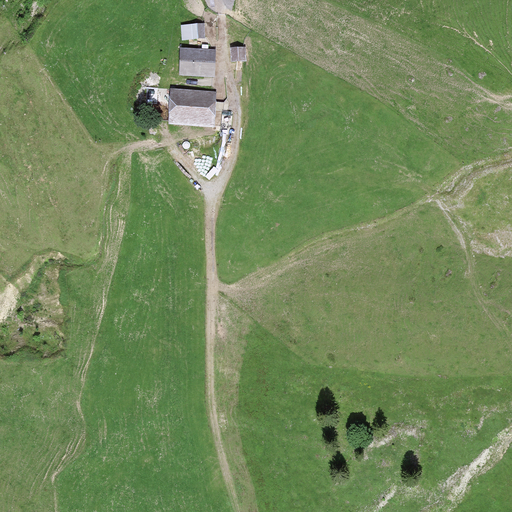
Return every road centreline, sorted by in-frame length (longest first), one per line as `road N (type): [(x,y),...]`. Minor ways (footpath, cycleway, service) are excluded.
road 1 (track): [(219,0),(238,127),(210,224),(210,388),(238,511)]
road 2 (track): [(216,191),(298,200),(359,176),(421,186),(466,244),(480,297),(511,349)]
